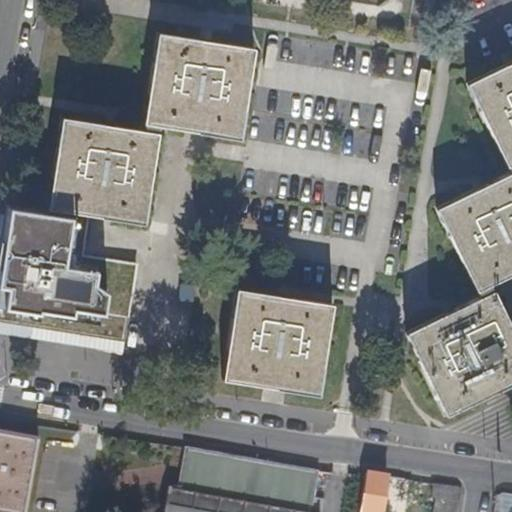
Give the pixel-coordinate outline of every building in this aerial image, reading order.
[(154,33),(141,123),(155,125),(237,137),(251,48),(154,33)] [(511,61),(465,83),(505,166),(511,162),(511,61)] [(121,339),(133,262),(78,253),(79,244),(63,241),(65,222),(71,222),(72,211),(84,213),(140,221),(154,132),(139,130),(59,117),(45,208),(47,208),(47,213),(8,208),(0,263),(0,322),(118,339),(121,339)] [(155,125),(141,123),(139,130),(154,132),(155,125)] [(511,271),(511,171),(508,173),(435,208),(475,290),(488,283),(511,271)] [(79,244),(84,213),(72,211),(71,222),(65,222),(63,241),(79,244)] [(228,242),(224,265),(243,268),(247,245),(228,242)] [(478,297),(492,290),(488,283),(475,290),(478,297)] [(235,287),(221,377),(315,392),(329,302),(235,287)] [(511,333),(492,290),(478,297),(405,332),(444,414),(511,380),(511,333)] [(23,511),(36,443),(38,443),(38,440),(0,433),(0,511),(23,511)] [(311,511),(314,498),(318,470),(186,448),(177,492),(170,491),(171,488),(168,488),(163,511),(311,511)] [(383,511),(389,476),(365,472),(358,511),(383,511)] [(435,508),(456,511),(457,511),(462,486),(435,481),(433,494),(438,495),(435,508)] [(314,498),(311,511),(320,511),(322,499),(314,498)]
